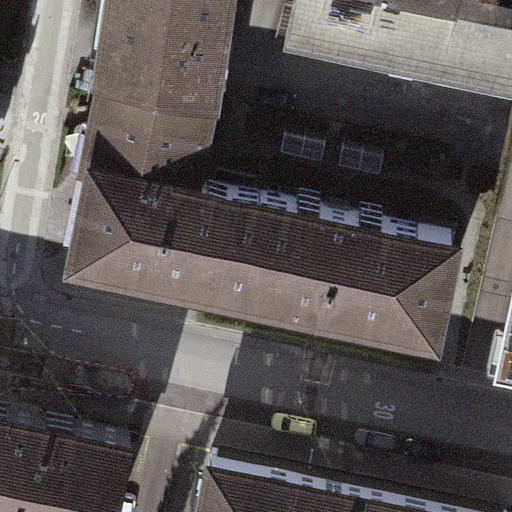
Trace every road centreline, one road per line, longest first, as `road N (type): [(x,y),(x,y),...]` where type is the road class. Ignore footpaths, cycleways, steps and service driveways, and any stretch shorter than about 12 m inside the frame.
road 1 (tertiary): [(5,313),(511,423)]
road 2 (residential): [(55,0),(5,313)]
